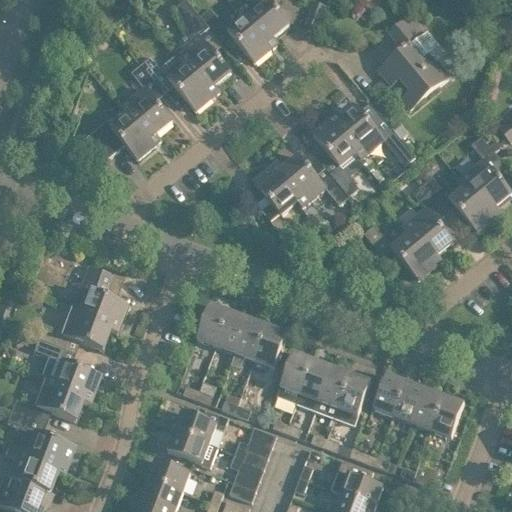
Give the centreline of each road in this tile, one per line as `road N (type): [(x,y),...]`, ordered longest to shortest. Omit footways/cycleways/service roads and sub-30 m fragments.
road 1 (residential): [(96,511),(128,377),(172,256)]
road 2 (residential): [(110,227),(307,55)]
road 3 (residential): [(407,340),(172,256)]
road 4 (residential): [(459,511),(509,377)]
road 5 (residential): [(407,340),(511,243)]
